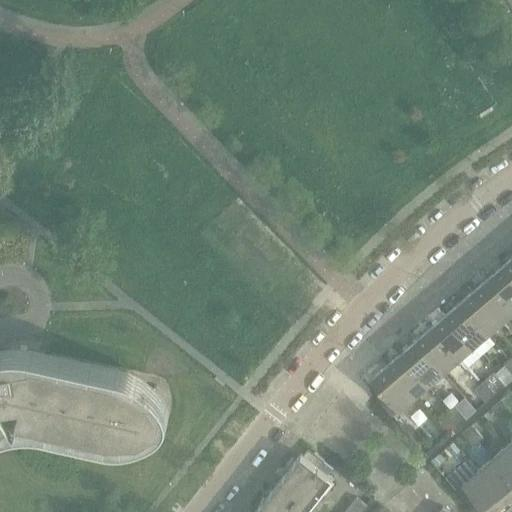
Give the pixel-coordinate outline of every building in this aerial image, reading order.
[(511,257),(503,265),(511,275),(511,257)] [(511,275),(503,265),(489,277),(511,304),(511,275)] [(511,304),(489,277),(474,290),(502,322),(511,313),(511,304)] [(474,290),(459,302),(487,335),(502,322),(474,290)] [(459,302),(445,315),(472,347),(487,335),(459,302)] [(445,315),(430,327),(458,360),(472,347),(445,315)] [(430,327),(416,340),(443,372),(458,360),(430,327)] [(416,340),(401,352),(429,385),(443,372),(416,340)] [(122,371),(27,350),(27,348),(21,346),(0,349),(0,417),(11,411),(2,396),(23,392),(19,409),(109,429),(141,428),(159,418),(162,404),(150,387),(122,371)] [(401,352),(387,365),(414,397),(429,385),(401,352)] [(511,356),(503,364),(509,370),(511,367),(511,356)] [(371,378),(376,384),(381,389),(374,395),(382,405),(389,399),(399,410),(414,397),(387,365),(371,378)] [(474,389),(480,395),(490,387),(484,380),(474,389)] [(490,387),(480,395),(485,402),(495,393),(490,387)] [(506,406),(501,400),(491,408),(496,415),(506,406)] [(445,414),(451,420),(461,412),(455,405),(445,414)] [(511,412),(506,406),(496,415),(502,421),(511,412)] [(461,412),(451,420),(456,427),(466,418),(461,412)] [(477,431),(472,425),(462,433),(467,440),(477,431)] [(477,431),(467,440),(473,446),(483,438),(477,431)] [(511,451),(507,445),(492,458),(511,481),(511,451)] [(301,454),(277,484),(308,510),(333,479),(318,468),(324,461),(314,453),(308,460),(301,454)] [(439,454),(431,460),(437,466),(444,460),(439,454)] [(511,496),(511,481),(492,458),(477,470),(505,502),(511,496)] [(493,511),(505,502),(477,470),(462,483),(472,494),(465,500),(473,510),(480,504),(486,511),(493,511)] [(277,484),(254,511),(306,511),(308,510),(277,484)] [(344,511),(361,511),(367,505),(356,497),(344,511)]
